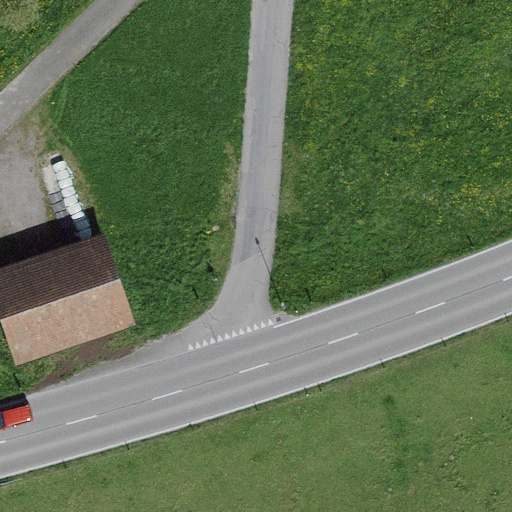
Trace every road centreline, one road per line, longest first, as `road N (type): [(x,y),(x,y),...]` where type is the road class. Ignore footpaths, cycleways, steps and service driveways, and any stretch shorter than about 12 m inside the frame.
road 1 (unclassified): [(270,0),(257,224),(234,387)]
road 2 (primary): [(234,387),(511,287)]
road 3 (primary): [(0,454),(234,387)]
